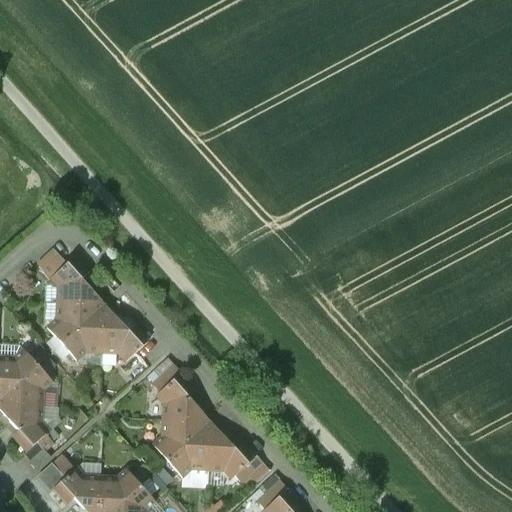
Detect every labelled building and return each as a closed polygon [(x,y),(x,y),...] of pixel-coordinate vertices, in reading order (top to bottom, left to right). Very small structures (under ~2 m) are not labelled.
[(94,303),(95,304),(95,303),(95,298),(80,281),(86,276),(72,260),(49,281),(56,288),(56,305),(91,307),(94,303)] [(91,307),(56,305),(55,322),(46,330),(61,346),(100,310),(95,304),(94,303),(91,307)] [(107,317),(107,316),(106,317),(100,310),(61,346),(76,362),(85,354),(101,355),(103,321),(107,317)] [(103,321),(101,355),(117,356),(124,364),(147,343),(133,328),(127,333),(112,317),(107,317),(103,321)] [(18,347),(0,346),(0,400),(37,368),(18,347)] [(0,400),(0,406),(3,410),(4,411),(8,407),(42,410),(43,392),(52,384),(37,368),(0,400)] [(155,398),(178,377),(169,368),(147,390),(155,398)] [(196,423),(200,420),(201,415),(186,398),(191,393),(178,377),(155,398),(162,406),(161,423),(196,423)] [(41,425),(42,410),(8,407),(4,411),(3,410),(3,416),(18,433),(12,438),(25,453),(48,433),(41,425)] [(196,423),(161,423),(160,439),(152,447),(166,463),(206,427),(200,420),(201,420),(200,420),(196,423)] [(213,435),(213,433),(212,433),(206,427),(166,463),(181,479),(190,471),(207,472),(208,438),(213,435)] [(48,433),(25,453),(38,468),(61,448),(48,433)] [(208,438),(207,472),(223,473),(230,481),(253,460),(239,445),(233,450),(218,433),(213,433),(213,435),(208,438)] [(67,460),(45,481),(53,490),(76,469),(67,460)] [(253,460),(230,481),(239,491),(262,471),(253,460)] [(97,511),(99,478),(83,477),(76,469),(53,490),(67,506),(73,500),(83,511),(97,511)] [(112,511),(139,487),(125,471),(116,479),(99,478),(97,511),(112,511)] [(257,511),(263,511),(283,494),(275,485),(252,506),(257,511)] [(145,511),(154,504),(139,487),(112,511),(145,511)] [(294,511),(297,510),(283,494),(263,511),(294,511)]
